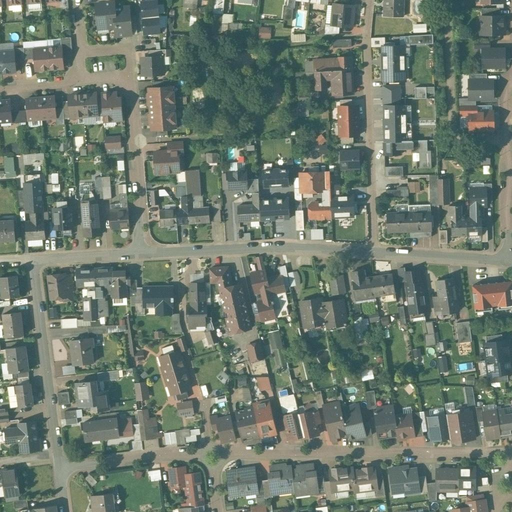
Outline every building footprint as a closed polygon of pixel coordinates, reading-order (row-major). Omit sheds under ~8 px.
[(152,0),(140,1),(142,18),(159,17),(157,0),(152,0)] [(185,0),(184,8),(198,9),(198,0),(185,0)] [(214,0),(213,13),(212,13),(211,26),(212,26),(212,32),(221,33),(221,26),(222,26),(222,25),(226,26),(227,14),(223,14),(224,0),(214,0)] [(296,0),(295,0),(286,0),(286,8),(295,9),(296,0)] [(403,0),(384,0),(384,16),(403,17),(403,0)] [(114,2),(99,4),(96,4),(98,17),(96,19),(96,25),(99,27),(104,26),(107,28),(115,27),(116,27),(114,8),(114,2)] [(354,6),(333,4),(331,25),(340,26),(352,27),(354,6)] [(114,8),(116,27),(115,27),(116,36),(131,35),(129,7),(114,8)] [(481,16),(481,18),(479,20),(480,26),(481,27),(481,34),(504,34),(504,25),(503,25),(503,16),(499,16),(481,16)] [(161,33),(159,17),(142,18),(144,35),(161,33)] [(239,23),(228,22),(227,36),(237,37),(239,23)] [(331,25),(325,24),(324,35),(339,34),(340,26),(331,25)] [(428,32),(428,24),(415,24),(415,32),(428,32)] [(269,36),(269,27),(260,27),(260,36),(269,36)] [(433,34),(412,36),(413,43),(420,43),(420,44),(433,44),(433,34)] [(71,37),(61,38),(61,47),(62,47),(63,56),(72,55),(71,37)] [(351,39),(333,40),(333,48),(351,47),(351,39)] [(490,40),(475,41),(475,50),(480,50),(480,49),(490,49),(490,40)] [(404,46),(383,46),(383,81),(405,80),(404,46)] [(34,47),(24,48),(25,60),(34,59),(34,49),(34,47)] [(61,47),(48,48),(49,69),(64,68),(63,56),(62,47),(61,47)] [(24,48),(14,48),(14,51),(15,60),(25,60),(24,48)] [(34,49),(34,59),(35,70),(49,69),(48,48),(34,49)] [(490,49),(480,49),(480,50),(480,56),(482,58),(482,68),(495,68),(497,69),(498,67),(504,67),(504,49),(490,49)] [(14,51),(0,52),(2,73),(16,72),(15,60),(14,51)] [(148,57),(142,58),(143,75),(163,74),(165,72),(165,67),(163,65),(162,57),(148,57)] [(336,58),(336,60),(315,61),(316,71),(352,69),(351,57),(336,58)] [(316,71),(315,71),(316,89),(326,89),(326,84),(326,77),(332,77),(332,95),(353,94),(352,69),(316,71)] [(487,80),(469,80),(469,99),(493,99),(493,80),(487,80)] [(152,88),(151,88),(152,93),(147,94),(147,99),(174,97),(173,86),(164,87),(152,88)] [(400,86),(383,86),(384,99),(400,99),(400,86)] [(428,97),(428,93),(436,93),(436,86),(416,87),(417,97),(428,97)] [(96,93),(86,94),(86,92),(82,93),(84,117),(98,116),(96,99),(96,93)] [(299,95),(290,95),(291,102),(319,101),(318,92),(299,93),(299,95)] [(78,95),(68,96),(69,101),(70,116),(71,116),(76,116),(78,118),(84,117),(82,93),(78,93),(78,95)] [(116,98),(116,93),(102,94),(103,98),(104,116),(104,122),(118,121),(118,115),(121,115),(120,98),(116,98)] [(54,97),(40,98),(42,119),(56,118),(55,109),(54,97)] [(174,97),(147,99),(148,105),(153,104),(153,109),(175,108),(174,97)] [(40,98),(26,99),(28,120),(42,119),(40,98)] [(10,100),(0,100),(0,122),(12,121),(10,100)] [(69,101),(63,101),(63,108),(64,119),(69,119),(71,116),(70,116),(69,101)] [(477,105),(460,106),(460,116),(469,116),(469,112),(477,112),(477,105)] [(340,107),(339,107),(339,121),(357,121),(357,114),(358,114),(357,106),(352,106),(340,107)] [(400,106),(384,106),(384,142),(399,142),(411,142),(411,140),(406,141),(405,106),(400,106)] [(64,119),(63,108),(55,109),(56,118),(56,125),(65,125),(64,119)] [(175,108),(153,109),(153,114),(148,114),(149,120),(175,118),(175,108)] [(477,112),(469,112),(469,116),(469,130),(493,130),(493,112),(477,112)] [(175,118),(149,120),(149,125),(154,125),(155,130),(167,129),(176,129),(175,118)] [(357,121),(339,121),(340,136),(353,136),(358,135),(358,127),(357,121)] [(116,138),(106,138),(106,148),(120,147),(120,141),(116,141),(116,138)] [(411,142),(399,142),(400,148),(412,148),(412,151),(420,151),(419,141),(411,142)] [(423,141),(419,141),(420,151),(420,160),(430,159),(430,151),(427,151),(427,141),(423,141)] [(183,142),(168,143),(169,151),(178,151),(178,156),(184,155),(183,142)] [(399,142),(384,142),(385,154),(400,154),(400,148),(399,142)] [(169,151),(155,152),(155,159),(154,159),(153,161),(153,165),(155,167),(159,167),(159,173),(179,172),(178,156),(178,151),(169,151)] [(359,151),(340,151),(341,169),(359,168),(359,151)] [(208,153),(208,162),(219,162),(219,152),(208,153)] [(45,161),(45,153),(25,154),(25,162),(45,161)] [(7,177),(17,177),(16,156),(6,157),(7,177)] [(219,162),(211,163),(212,172),(219,172),(219,162)] [(403,166),(385,167),(385,176),(403,176),(403,166)] [(287,169),(275,170),(276,187),(288,186),(287,169)] [(198,170),(185,171),(186,182),(187,197),(193,196),(193,197),(196,197),(195,187),(199,187),(198,170)] [(275,170),(263,170),(264,178),(264,188),(270,187),(276,187),(276,177),(275,170)] [(247,171),(228,172),(229,190),(247,189),(248,189),(247,180),(247,171)] [(319,172),(300,173),(301,192),(319,191),(319,172)] [(330,172),(319,172),(319,191),(322,191),(322,202),(331,202),(331,190),(330,175),(330,172)] [(59,183),(59,173),(50,173),(50,183),(59,183)] [(157,175),(149,176),(150,191),(158,190),(157,175)] [(339,175),(330,175),(331,190),(336,190),(337,190),(339,190),(339,175)] [(438,175),(429,175),(430,189),(438,189),(438,180),(438,175)] [(102,177),(95,178),(97,198),(97,199),(104,198),(103,187),(102,177)] [(110,177),(102,177),(103,187),(110,187),(110,177)] [(258,179),(247,180),(248,189),(247,189),(247,193),(252,193),(259,192),(258,183),(258,179)] [(438,180),(438,189),(439,204),(448,204),(448,180),(438,180)] [(41,182),(25,183),(25,190),(26,207),(26,208),(32,207),(32,212),(31,212),(40,211),(42,211),(41,197),(41,182)] [(181,187),(175,188),(176,198),(180,197),(187,197),(186,182),(181,182),(181,187)] [(50,191),(61,190),(60,183),(49,185),(50,191)] [(126,184),(119,185),(120,198),(127,198),(126,184)] [(492,184),(484,184),(484,190),(486,190),(486,202),(492,202),(492,184)] [(111,199),(110,187),(103,187),(104,198),(104,200),(111,199)] [(439,204),(438,189),(430,189),(430,206),(439,206),(439,204)] [(25,190),(18,191),(19,208),(26,207),(25,190)] [(158,190),(150,191),(151,205),(159,204),(158,190)] [(401,190),(386,190),(386,198),(402,197),(401,190)] [(484,190),(470,190),(470,206),(482,206),(486,206),(486,202),(486,190),(484,190)] [(253,205),(238,206),(238,222),(260,220),(259,200),(259,192),(252,193),(253,205)] [(93,194),(83,194),(81,202),(96,201),(93,194)] [(127,198),(120,198),(120,203),(122,203),(123,209),(123,208),(128,208),(127,198)] [(265,200),(259,200),(260,220),(289,219),(288,198),(265,200)] [(356,198),(342,198),(342,201),(343,201),(344,217),(345,217),(346,218),(354,218),(355,216),(356,216),(356,215),(356,204),(356,198)] [(96,201),(81,202),(84,236),(100,235),(99,218),(97,201),(96,201)] [(337,202),(331,202),(332,218),(344,217),(343,201),(342,201),(337,202)] [(322,202),(312,203),(309,206),(310,219),(317,218),(318,219),(324,219),(325,218),(332,218),(331,202),(322,202)] [(120,204),(110,205),(110,204),(110,212),(123,211),(123,209),(122,203),(120,203),(120,204)] [(482,206),(470,206),(471,218),(479,218),(480,219),(483,219),(482,206)] [(71,207),(54,208),(54,222),(55,230),(56,230),(72,229),(71,207)] [(209,207),(194,208),(194,209),(188,209),(189,224),(210,223),(209,207)] [(460,207),(448,207),(449,220),(451,220),(451,219),(461,219),(460,207)] [(123,211),(110,212),(111,228),(121,227),(121,228),(129,228),(128,208),(123,208),(123,209),(123,211)] [(182,209),(160,211),(161,226),(189,224),(188,209),(182,209)] [(40,211),(31,212),(32,222),(26,222),(27,240),(45,238),(44,221),(41,221),(40,211)] [(303,211),(296,211),(296,230),(304,230),(303,211)] [(430,212),(409,213),(409,231),(410,231),(410,238),(431,237),(431,231),(431,230),(431,212),(430,212)] [(408,213),(387,214),(387,232),(388,232),(409,231),(409,213),(408,213)] [(461,219),(451,219),(451,220),(451,236),(467,236),(466,218),(461,219)] [(471,218),(466,218),(467,236),(480,236),(480,219),(479,218),(471,218)] [(14,221),(0,221),(0,241),(15,240),(14,221)] [(313,228),(313,239),(324,239),(324,228),(313,228)] [(285,266),(279,267),(281,276),(284,287),(289,285),(287,273),(285,266)] [(113,268),(94,269),(96,303),(99,317),(108,316),(108,310),(104,310),(103,296),(104,296),(104,291),(112,291),(113,291),(112,272),(113,272),(113,268)] [(228,268),(209,269),(210,282),(218,282),(230,279),(228,268)] [(94,269),(76,270),(77,287),(88,286),(89,317),(99,317),(96,303),(94,269)] [(364,270),(352,272),(353,280),(365,279),(364,270)] [(113,272),(112,272),(113,291),(112,291),(113,297),(126,297),(125,271),(113,272)] [(265,271),(251,274),(255,293),(260,292),(262,293),(263,299),(262,301),(257,302),(262,321),(276,317),(267,279),(265,271)] [(405,272),(404,273),(405,280),(406,285),(410,314),(426,312),(422,282),(420,283),(418,271),(405,272)] [(296,285),(293,272),(287,273),(289,285),(290,287),(296,285)] [(64,274),(48,276),(51,299),(67,297),(65,276),(64,274)] [(71,275),(65,276),(67,297),(73,297),(71,275)] [(342,275),(329,278),(332,294),(345,292),(342,275)] [(392,275),(372,278),(375,296),(395,293),(392,275)] [(16,276),(0,277),(0,279),(2,295),(9,294),(10,297),(19,296),(16,276)] [(281,276),(267,279),(276,317),(288,315),(286,306),(287,303),(284,287),(281,276)] [(353,280),(352,281),(355,298),(375,296),(372,278),(365,279),(353,280)] [(453,278),(437,280),(439,297),(433,297),(436,314),(458,311),(457,304),(454,304),(453,295),(455,295),(453,278)] [(232,287),(230,279),(218,282),(230,333),(251,328),(241,285),(232,287)] [(480,285),(472,285),(475,312),(477,312),(483,311),(484,311),(491,310),(491,311),(492,310),(492,306),(498,305),(498,309),(499,310),(500,310),(500,309),(506,309),(507,309),(507,308),(511,307),(511,281),(505,282),(503,282),(497,283),(496,283),(489,284),(489,283),(488,283),(488,284),(481,284),(480,284),(480,285)] [(204,282),(190,283),(190,295),(205,294),(204,282)] [(163,288),(153,288),(153,287),(144,288),(144,304),(159,304),(159,315),(171,315),(171,306),(172,306),(172,301),(173,301),(173,297),(172,298),(172,287),(163,287),(163,288)] [(205,294),(190,295),(191,305),(205,305),(205,294)] [(321,298),(300,302),(304,328),(325,324),(322,303),(321,298)] [(322,303),(325,324),(326,328),(347,325),(343,300),(322,303)] [(191,305),(187,306),(188,322),(189,322),(189,326),(207,325),(206,305),(205,305),(191,305)] [(403,306),(397,307),(400,325),(406,324),(403,306)] [(21,312),(2,314),(5,337),(24,335),(21,312)] [(378,312),(370,314),(371,322),(379,320),(378,312)] [(131,314),(125,315),(130,357),(134,356),(135,361),(144,359),(143,350),(136,351),(131,314)] [(179,314),(172,314),(171,332),(182,332),(180,323),(179,314)] [(382,318),(384,326),(390,324),(388,316),(382,318)] [(361,317),(353,318),(356,340),(364,339),(361,317)] [(76,319),(61,319),(62,328),(88,327),(91,327),(90,319),(76,320),(76,319)] [(427,334),(424,334),(426,347),(436,345),(432,321),(425,322),(427,334)] [(469,321),(456,323),(459,343),(472,341),(469,321)] [(91,327),(88,327),(88,335),(107,333),(107,326),(91,327)] [(214,329),(205,332),(205,333),(206,338),(207,338),(210,345),(218,342),(214,329)] [(279,330),(270,332),(274,350),(283,347),(279,330)] [(501,334),(486,336),(487,343),(502,341),(501,334)] [(188,349),(184,337),(178,339),(181,351),(188,349)] [(90,338),(71,341),(74,365),(93,363),(90,338)] [(487,343),(485,344),(487,360),(509,358),(507,341),(502,341),(487,343)] [(438,351),(448,350),(447,342),(437,342),(438,351)] [(260,343),(247,346),(251,361),(264,358),(260,343)] [(241,345),(230,347),(234,365),(245,362),(241,345)] [(25,346),(7,349),(10,373),(12,373),(28,371),(25,346)] [(178,351),(167,354),(169,358),(165,359),(166,363),(162,364),(163,366),(162,367),(164,373),(165,374),(166,376),(186,369),(182,357),(181,358),(178,351)] [(447,355),(439,357),(442,373),(450,372),(447,355)] [(511,373),(509,358),(487,360),(489,375),(493,375),(507,373),(511,373)] [(186,369),(166,376),(166,377),(166,379),(167,385),(169,385),(169,387),(173,386),(174,390),(178,388),(179,392),(190,389),(188,382),(190,381),(186,369)] [(118,370),(97,373),(99,381),(119,379),(118,370)] [(225,382),(230,376),(224,371),(219,377),(225,382)] [(507,373),(493,375),(494,383),(508,381),(507,373)] [(260,390),(272,388),(270,375),(258,377),(260,390)] [(135,383),(138,401),(152,398),(148,380),(135,383)] [(94,381),(77,383),(79,397),(78,397),(79,406),(98,404),(99,404),(97,392),(96,392),(94,381)] [(30,384),(16,386),(19,407),(33,406),(30,384)] [(251,387),(240,388),(240,399),(252,398),(251,387)] [(472,387),(464,387),(467,406),(475,405),(472,387)] [(374,390),(364,392),(367,410),(376,408),(377,407),(374,390)] [(107,391),(97,392),(99,404),(98,404),(99,410),(109,409),(107,391)] [(68,392),(57,393),(59,405),(70,404),(68,392)] [(289,396),(280,398),(283,412),(285,413),(289,412),(290,414),(298,412),(295,396),(289,398),(289,396)] [(265,402),(253,405),(253,407),(260,437),(276,433),(268,402),(266,403),(265,402)] [(340,403),(324,407),(331,438),(347,435),(341,409),(340,403)] [(318,435),(311,404),(307,405),(304,409),(305,413),(299,415),(298,412),(304,438),(318,435)] [(377,407),(376,408),(376,411),(374,412),(378,438),(397,435),(398,435),(394,416),(395,415),(394,409),(387,410),(386,406),(377,407)] [(483,406),(476,407),(478,422),(484,421),(483,414),(484,413),(483,406)] [(253,407),(245,409),(245,413),(236,415),(242,437),(252,435),(253,439),(260,437),(253,407)] [(341,409),(347,435),(353,433),(354,438),(364,436),(365,435),(362,423),(359,411),(354,412),(353,407),(341,409)] [(161,437),(158,416),(151,417),(150,408),(139,410),(142,439),(161,437)] [(76,410),(64,411),(65,419),(77,418),(76,410)] [(504,410),(496,411),(500,436),(511,434),(511,415),(511,414),(505,415),(504,410)] [(470,411),(446,415),(450,438),(451,442),(474,439),(470,411)] [(484,413),(483,414),(484,421),(487,438),(500,436),(496,411),(484,413)] [(290,414),(284,416),(289,439),(303,436),(304,438),(298,412),(290,414)] [(429,412),(420,414),(420,418),(423,431),(431,430),(429,418),(429,412)] [(395,415),(394,416),(398,435),(397,435),(398,440),(402,440),(402,438),(413,436),(414,436),(411,420),(411,415),(404,416),(404,414),(395,415)] [(429,418),(431,430),(432,440),(450,438),(446,415),(429,418)] [(217,416),(210,418),(213,430),(219,428),(217,420),(218,420),(217,416)] [(218,420),(217,420),(219,428),(222,442),(236,438),(231,417),(218,420)] [(420,418),(411,420),(414,436),(413,436),(413,438),(423,436),(423,431),(420,418)] [(117,419),(100,421),(102,438),(112,437),(119,437),(118,426),(117,419)] [(36,421),(18,423),(19,427),(21,442),(38,439),(36,421)] [(100,421),(83,423),(85,441),(92,440),(92,439),(102,438),(100,421)] [(370,421),(362,423),(365,435),(364,436),(365,436),(372,435),(370,421)] [(140,424),(132,425),(134,441),(142,440),(140,424)] [(130,425),(118,426),(119,437),(132,435),(130,425)] [(19,427),(4,429),(6,444),(21,442),(19,427)] [(167,444),(199,441),(198,428),(165,432),(167,444)] [(38,439),(21,442),(22,452),(41,450),(40,439),(38,439)] [(49,464),(40,466),(41,472),(35,473),(37,485),(38,491),(54,489),(51,470),(49,470),(49,464)] [(285,464),(270,466),(271,479),(273,494),(279,494),(279,491),(294,489),(292,470),(292,467),(285,467),(285,464)] [(292,470),(294,489),(294,492),(310,490),(311,493),(317,492),(318,492),(316,477),(314,478),(312,465),(297,467),(298,470),(292,470)] [(353,471),(352,471),(355,488),(354,488),(354,492),(374,489),(377,489),(376,478),(375,468),(371,469),(371,468),(370,467),(364,468),(363,469),(363,470),(353,471)] [(458,467),(459,469),(458,489),(474,489),(475,467),(458,467)] [(184,468),(170,470),(172,487),(186,485),(189,507),(203,505),(200,483),(195,483),(194,474),(185,476),(184,468)] [(340,468),(333,469),(333,471),(330,471),(331,481),(332,491),(336,491),(354,488),(355,488),(352,471),(353,471),(352,468),(341,470),(341,468),(340,468)] [(397,469),(397,468),(389,469),(392,491),(405,489),(405,494),(419,492),(417,477),(416,469),(403,470),(403,468),(397,469)] [(15,470),(11,471),(11,470),(2,471),(2,473),(4,484),(5,496),(19,494),(16,469),(15,469),(15,470)] [(162,469),(150,470),(151,480),(163,479),(162,469)] [(245,469),(236,470),(236,473),(228,474),(231,493),(239,492),(239,493),(242,495),(246,494),(248,491),(248,490),(256,489),(255,480),(254,471),(246,472),(245,469)] [(459,469),(437,469),(436,482),(436,489),(437,489),(446,489),(446,491),(458,491),(458,489),(459,469)] [(35,473),(21,474),(23,487),(37,485),(35,473)] [(93,485),(97,482),(91,474),(87,477),(93,485)] [(323,476),(316,477),(318,492),(317,492),(317,495),(326,494),(324,482),(323,476)] [(426,476),(417,477),(419,492),(428,491),(427,483),(426,476)] [(383,477),(376,478),(377,489),(374,489),(375,496),(385,495),(383,477)] [(262,479),(255,480),(256,489),(257,498),(264,497),(262,481),(262,479)] [(271,479),(262,481),(264,497),(265,498),(273,497),(272,494),(273,494),(271,479)] [(331,481),(324,482),(326,494),(326,500),(336,498),(336,491),(332,491),(331,481)] [(436,482),(427,483),(428,491),(429,501),(436,500),(437,489),(436,489),(436,482)] [(110,494),(92,496),(94,505),(92,505),(92,511),(114,511),(114,503),(111,503),(110,494)] [(483,494),(466,496),(467,503),(484,500),(483,494)] [(27,499),(13,501),(15,509),(28,507),(27,499)] [(486,511),(485,500),(484,500),(467,503),(466,503),(467,510),(461,511),(458,509),(453,510),(451,511),(486,511)]
